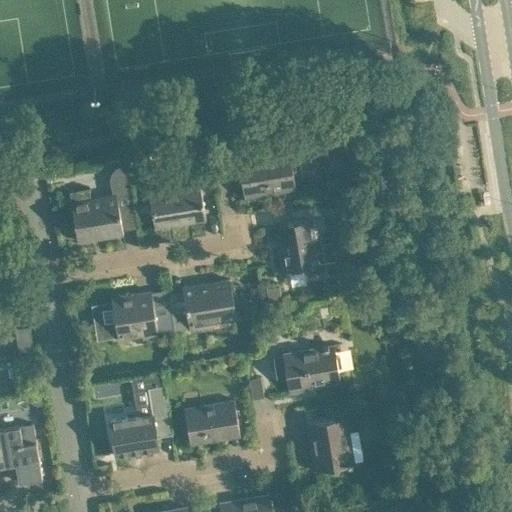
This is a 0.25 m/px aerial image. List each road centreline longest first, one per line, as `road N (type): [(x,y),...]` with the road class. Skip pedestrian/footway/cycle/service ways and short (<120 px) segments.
road 1 (residential): [(39,281),(220,254),(233,240),(236,218)]
road 2 (residential): [(76,494),(256,467),(270,454),(273,432)]
road 3 (residential): [(39,281),(76,494)]
road 4 (tertiary): [(482,40),(511,220)]
road 5 (residential): [(0,171),(18,179),(29,206),(39,281)]
